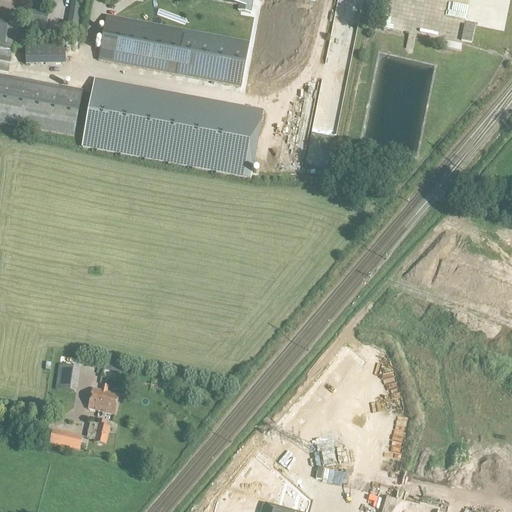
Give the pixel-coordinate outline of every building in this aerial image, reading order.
[(215,0),(240,5),(239,10),(251,13),(252,7),(253,0),(215,0)] [(429,0),(427,8),(461,15),(463,0),(429,0)] [(87,3),(71,1),(66,35),(82,37),(87,3)] [(26,24),(46,27),(49,14),(42,13),(42,14),(39,13),(39,12),(28,10),(26,24)] [(249,43),(107,17),(99,61),(241,88),(249,43)] [(0,19),(0,43),(5,45),(9,21),(0,19)] [(471,43),(475,22),(465,20),(461,41),(471,43)] [(63,33),(55,33),(56,46),(64,45),(63,33)] [(412,51),(415,37),(409,36),(406,49),(412,51)] [(0,44),(0,70),(9,72),(15,41),(7,40),(5,45),(0,44)] [(21,68),(63,66),(63,47),(21,49),(21,68)] [(0,75),(0,123),(74,137),(82,91),(0,75)] [(249,113),(94,84),(82,148),(251,180),(263,111),(250,109),(249,113)] [(75,379),(58,376),(56,390),(73,393),(75,379)] [(160,392),(161,380),(146,379),(145,391),(160,392)] [(119,396),(93,390),(88,409),(114,415),(119,396)] [(90,424),(87,440),(95,441),(95,444),(106,446),(109,428),(106,428),(107,422),(99,421),(98,426),(90,424)] [(83,438),(53,431),(49,445),(80,452),(83,438)] [(273,470),(255,456),(216,503),(214,511),(259,511),(262,504),(293,511),(305,511),(309,499),(273,470)]
